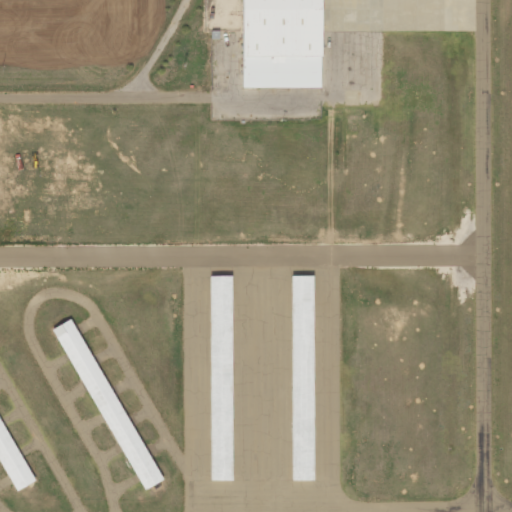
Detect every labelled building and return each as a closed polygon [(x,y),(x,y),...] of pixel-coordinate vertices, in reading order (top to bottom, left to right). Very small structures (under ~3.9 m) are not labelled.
[(319,0),(292,0),(241,0),(242,88),(320,87),(319,0)] [(211,276),(232,276),(233,481),(211,481),(211,276)] [(292,276),(314,276),(315,481),(293,481),(292,276)] [(70,320),(164,479),(145,490),(52,331),(70,320)] [(0,416),(38,480),(18,492),(0,461),(0,416)]
